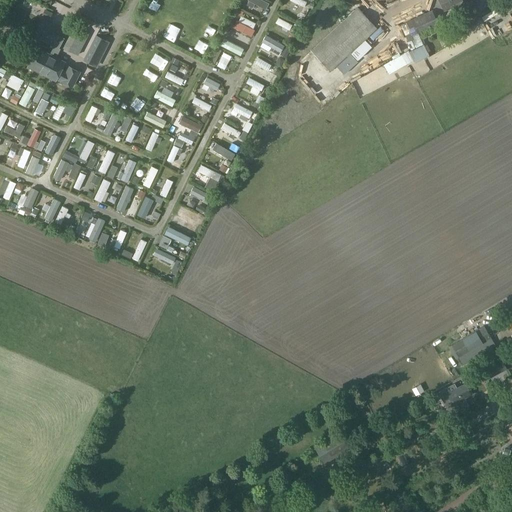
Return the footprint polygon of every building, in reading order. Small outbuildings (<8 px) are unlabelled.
[(176,0),(175,4),(186,8),(188,0),(176,0)] [(266,9),(269,3),(263,0),(247,0),(248,0),(249,1),(247,5),(253,8),(255,4),(266,9)] [(453,10),(463,5),(460,0),(438,0),(444,11),(451,7),(453,10)] [(291,3),(289,8),(302,15),(305,9),(291,3)] [(202,20),(209,11),(200,4),(193,13),(202,20)] [(311,50),(330,71),(376,28),(357,8),(311,50)] [(411,19),(412,21),(407,23),(409,29),(414,26),(418,34),(438,24),(431,10),(411,19)] [(289,30),(292,25),(278,17),(275,23),(289,30)] [(53,43),(54,44),(59,35),(57,34),(60,29),(42,20),(34,36),(52,45),(53,43)] [(251,37),(254,30),(236,21),(233,27),(251,37)] [(288,38),(291,32),(277,25),(274,30),(288,38)] [(78,56),(89,34),(73,26),(62,48),(78,56)] [(59,48),(64,38),(59,35),(54,44),(49,55),(37,48),(28,66),(55,80),(56,77),(61,80),(61,81),(72,86),(79,72),(68,67),(66,72),(60,69),(64,62),(55,58),(60,49),(59,48)] [(100,40),(101,38),(96,35),(83,60),(89,62),(90,61),(94,63),(105,42),(100,40)] [(280,52),(283,45),(266,35),(262,42),(280,52)] [(224,40),(221,46),(240,55),(243,49),(224,40)] [(378,76),(398,59),(387,46),(368,63),(378,76)] [(233,63),(236,58),(219,49),(216,55),(233,63)] [(267,71),(271,65),(258,57),(255,63),(267,71)] [(225,67),(228,62),(220,58),(217,63),(225,67)] [(253,71),(267,79),(270,73),(257,65),(253,71)] [(168,72),(165,77),(180,85),(183,80),(168,72)] [(217,89),(220,84),(207,76),(204,82),(217,89)] [(14,93),(18,87),(9,82),(2,94),(8,97),(11,91),(14,93)] [(258,95),(260,89),(245,82),(242,87),(258,95)] [(131,84),(127,94),(132,96),(136,86),(131,84)] [(28,85),(20,100),(25,102),(33,87),(28,85)] [(217,97),(219,92),(205,85),(203,90),(217,97)] [(243,90),(241,96),(257,102),(259,96),(243,90)] [(44,93),(35,112),(41,116),(51,96),(44,93)] [(195,97),(192,102),(209,111),(211,105),(195,97)] [(58,120),(66,105),(60,102),(53,117),(58,120)] [(94,102),(85,121),(91,123),(92,121),(100,105),(94,102)] [(246,119),(250,110),(236,103),(233,109),(240,112),(238,115),(246,119)] [(208,119),(211,113),(194,105),(191,111),(208,119)] [(148,112),(145,119),(163,127),(166,121),(148,112)] [(97,135),(104,115),(98,113),(90,132),(97,135)] [(182,116),(179,123),(191,129),(189,132),(196,135),(201,125),(182,116)] [(146,120),(143,127),(162,135),(165,129),(146,120)] [(112,122),(104,139),(110,142),(118,125),(112,122)] [(19,138),(24,126),(19,123),(16,130),(6,126),(4,131),(13,135),(19,138)] [(233,141),(238,131),(226,124),(223,130),(226,131),(223,135),(233,141)] [(158,143),(161,139),(157,137),(158,135),(153,132),(145,148),(151,151),(155,142),(158,143)] [(130,148),(134,136),(130,134),(125,147),(130,148)] [(41,141),(38,148),(51,154),(59,139),(54,136),(49,145),(41,141)] [(73,151),(79,139),(75,137),(69,149),(73,151)] [(230,158),(233,153),(217,144),(214,149),(230,158)] [(25,166),(31,151),(25,149),(19,164),(25,166)] [(175,166),(181,152),(173,149),(167,162),(175,166)] [(99,163),(96,169),(105,173),(114,153),(108,150),(102,164),(99,163)] [(213,157),(229,166),(232,161),(216,152),(213,157)] [(34,172),(39,157),(33,155),(27,169),(34,172)] [(129,179),(136,163),(130,161),(126,170),(123,169),(120,174),(124,176),(123,177),(129,179)] [(66,171),(68,166),(61,162),(55,174),(60,176),(63,170),(66,171)] [(151,168),(143,185),(149,188),(158,171),(151,168)] [(101,202),(110,182),(104,179),(94,199),(101,202)] [(168,179),(160,195),(166,197),(173,182),(168,179)] [(22,201),(27,189),(21,186),(16,199),(22,201)] [(193,187),(190,192),(206,201),(209,196),(197,189),(193,187)] [(125,189),(118,205),(123,207),(131,191),(125,189)] [(2,207),(7,209),(14,193),(8,191),(2,207)] [(44,218),(51,221),(60,201),(53,198),(44,218)] [(145,202),(138,216),(144,219),(153,201),(147,198),(145,202)] [(39,199),(29,221),(36,225),(46,202),(39,199)] [(69,218),(70,214),(66,212),(68,209),(62,206),(55,222),(60,224),(64,216),(69,218)] [(194,225),(198,217),(181,207),(178,213),(190,219),(188,222),(194,225)] [(97,219),(88,240),(95,243),(104,222),(97,219)] [(83,224),(76,241),(83,244),(90,227),(83,224)] [(181,245),(185,236),(168,228),(165,233),(176,238),(175,241),(181,245)] [(109,246),(119,250),(126,232),(121,230),(115,242),(112,240),(109,246)] [(128,265),(136,245),(130,242),(122,262),(128,265)] [(458,356),(490,337),(483,326),(451,345),(458,356)] [(489,345),(497,341),(495,336),(487,339),(489,345)] [(492,363),(477,371),(483,382),(497,374),(492,363)] [(461,398),(469,394),(464,384),(447,393),(454,406),(462,401),(461,398)] [(112,404),(116,395),(110,392),(106,401),(112,404)] [(309,441),(315,438),(310,424),(304,426),(309,441)] [(491,430),(487,430),(487,424),(478,424),(478,440),(492,439),(491,430)] [(316,467),(347,448),(337,432),(294,457),(301,469),(312,462),(316,467)] [(293,435),(286,438),(294,454),(300,451),(293,435)] [(468,465),(475,461),(467,449),(460,453),(468,465)] [(421,451),(413,453),(417,468),(425,466),(421,451)] [(263,454),(269,471),(275,469),(269,452),(263,454)] [(309,465),(296,472),(299,478),(312,471),(309,465)] [(412,481),(415,486),(423,480),(420,476),(412,481)] [(226,486),(232,499),(249,491),(243,478),(226,486)] [(354,490),(347,492),(352,506),(358,503),(354,490)] [(424,506),(438,497),(435,491),(421,500),(424,506)]
